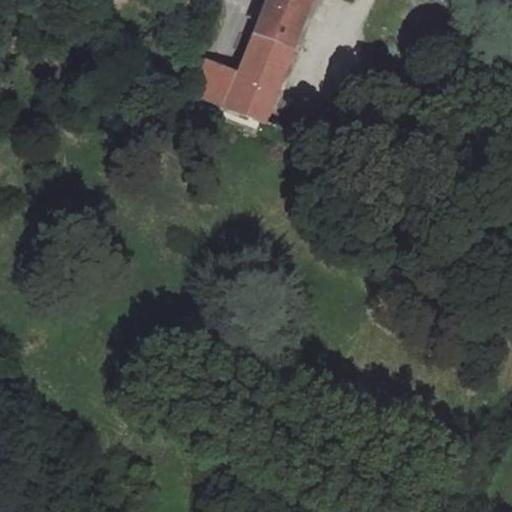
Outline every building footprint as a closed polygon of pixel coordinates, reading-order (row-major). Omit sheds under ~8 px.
[(272,0),(243,76),(230,108),(266,122),(313,0),(272,0)] [(230,108),(243,76),(207,62),(195,95),(230,108)] [(0,68),(0,89),(10,93),(16,74),(0,68)] [(347,121),(336,149),(354,156),(364,127),(347,121)] [(392,213),(386,222),(399,230),(405,222),(392,213)]
